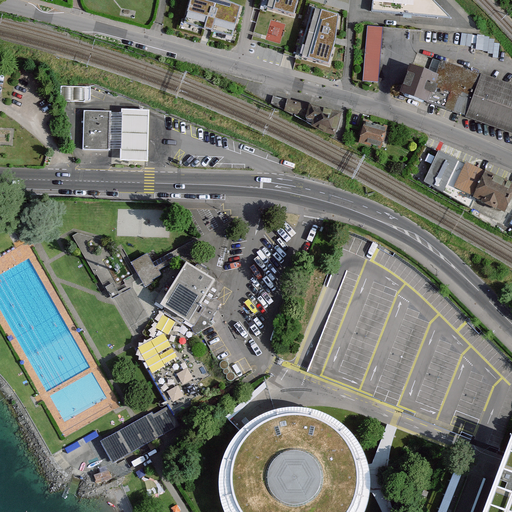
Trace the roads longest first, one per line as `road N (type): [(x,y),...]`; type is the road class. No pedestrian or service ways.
road 1 (primary): [(0,178),(265,186),(327,199),(433,250),(511,323)]
road 2 (unclassified): [(0,7),(346,99)]
road 3 (unclassified): [(346,99),(511,161)]
road 4 (residential): [(439,0),(464,26),(351,16)]
